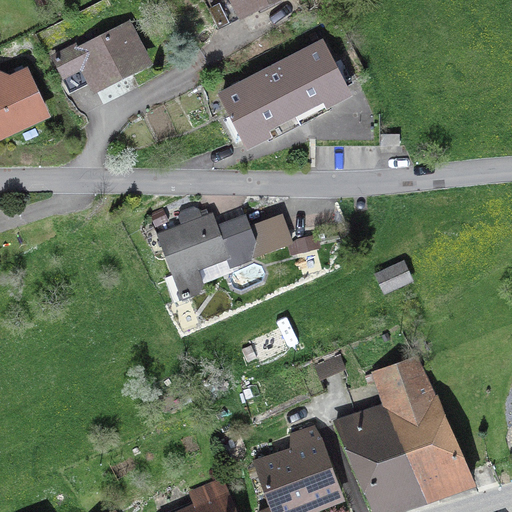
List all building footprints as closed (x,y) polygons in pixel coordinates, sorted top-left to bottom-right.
[(205,0),(204,1),(217,27),(269,0),(205,0)] [(115,74),(116,77),(145,63),(127,27),(78,51),(76,47),(52,59),(68,90),(91,78),(94,85),(115,74)] [(347,93),(343,86),(351,82),(339,60),(332,64),(322,45),(222,96),(232,115),(224,119),(235,141),(243,137),(247,145),(266,135),(262,127),(324,95),(328,103),(347,93)] [(0,135),(23,125),(25,119),(44,110),(26,71),(10,79),(0,74),(0,135)] [(315,144),(380,144),(380,114),(315,114),(315,144)] [(201,218),(198,210),(193,207),(181,212),(179,217),(182,226),(158,235),(173,275),(165,278),(174,302),(198,293),(202,284),(196,269),(227,257),(230,267),(250,259),(255,242),(241,208),(213,218),(212,214),(201,218)] [(386,289),(407,279),(401,266),(380,276),(386,289)] [(416,358),(377,372),(388,406),(384,408),(424,498),(473,482),(416,358)] [(324,391),(311,359),(297,365),(310,397),(324,391)] [(334,424),(374,511),(385,511),(424,498),(384,408),(334,424)] [(315,429),(291,437),(291,450),(254,462),(271,508),(261,511),(296,511),(341,495),(320,439),(315,429)] [(182,511),(235,511),(222,480),(206,487),(211,500),(182,511)]
